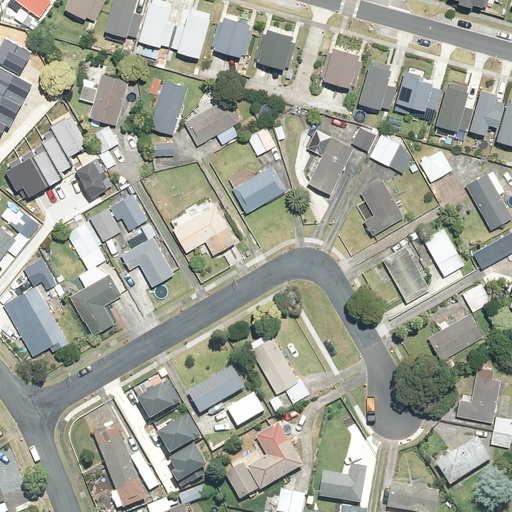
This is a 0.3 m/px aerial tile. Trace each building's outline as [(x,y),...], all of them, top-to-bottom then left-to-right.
[(90,17),(96,21),(107,0),(72,0),(64,16),(85,26),(90,17)] [(116,0),(106,36),(124,41),(126,35),(136,38),(142,15),(137,13),(141,0),(116,0)] [(153,1),(141,47),(160,53),(161,45),(171,48),(178,24),(170,22),(174,7),(153,1)] [(180,25),(174,49),(181,51),(178,59),(197,64),(199,56),(203,57),(214,19),(191,12),(187,27),(180,25)] [(254,23),(227,15),(217,48),(245,56),(254,23)] [(296,42),(297,36),(271,29),(262,62),(288,69),(289,66),(292,67),(299,42),(296,42)] [(0,67),(5,70),(0,81),(0,138),(29,81),(18,76),(30,53),(3,39),(0,44),(0,67)] [(358,87),(365,61),(362,60),(363,54),(337,47),(327,81),(354,88),(354,86),(358,87)] [(391,86),(395,70),(391,69),(392,65),(374,60),(362,103),(387,110),(393,86),(391,86)] [(425,73),(409,69),(399,102),(429,110),(430,107),(438,109),(444,90),(436,88),(438,83),(423,79),(425,73)] [(96,103),(92,118),(119,126),(131,80),(105,73),(100,89),(85,84),(81,98),(96,103)] [(192,87),(166,79),(151,128),(176,136),(192,87)] [(473,89),(451,83),(439,124),(461,131),(462,129),(469,131),(475,108),(468,106),(473,89)] [(502,126),(506,111),(497,109),(502,94),(485,89),(472,131),(490,136),(493,124),(502,126)] [(218,135),(224,146),(242,136),(236,125),(242,122),(228,98),(187,120),(200,145),(218,135)] [(511,101),(510,101),(500,140),(511,143),(511,101)] [(271,103),(259,108),(264,121),(276,116),(271,103)] [(306,108),(294,104),(292,114),(303,117),(306,108)] [(49,150),(6,171),(16,191),(23,188),(26,195),(61,179),(57,171),(73,164),(69,156),(84,149),(66,111),(49,119),(57,136),(45,142),(49,150)] [(284,125),(276,128),(280,140),(288,138),(284,125)] [(352,145),(357,147),(372,154),(380,137),(381,135),(360,125),(352,145)] [(268,127),(249,137),(260,156),(278,146),(268,127)] [(309,174),(312,184),(335,195),(357,147),(352,145),(318,129),(309,148),(319,153),(309,174)] [(413,158),(401,145),(381,135),(380,137),(372,154),(370,157),(406,174),(413,158)] [(157,142),(156,156),(163,156),(163,162),(176,162),(176,142),(157,142)] [(444,150),(421,163),(433,183),(455,170),(444,150)] [(95,161),(75,172),(89,196),(109,186),(95,161)] [(274,165),(234,188),(248,214),(289,191),(274,165)] [(507,193),(494,171),(468,185),(493,230),(511,219),(511,213),(502,195),(507,193)] [(385,180),(363,192),(376,215),(367,220),(376,235),(407,217),(385,180)] [(124,217),(131,229),(149,219),(135,194),(112,207),(119,220),(124,217)] [(16,202),(4,217),(30,238),(42,223),(16,202)] [(174,229),(188,253),(209,241),(217,255),(239,241),(218,204),(174,229)] [(110,207),(93,217),(105,241),(123,231),(110,207)] [(83,215),(65,226),(82,258),(101,248),(83,215)] [(0,264),(19,239),(0,224),(0,264)] [(446,227),(425,240),(446,275),(467,263),(446,227)] [(177,274),(155,236),(153,237),(148,229),(130,239),(134,248),(124,254),(133,270),(142,264),(155,286),(177,274)] [(409,246),(385,260),(409,302),(433,288),(409,246)] [(25,267),(36,286),(38,285),(46,281),(50,289),(59,285),(43,257),(25,267)] [(99,265),(80,276),(87,287),(71,296),(94,334),(116,322),(106,305),(124,294),(111,273),(105,276),(99,265)] [(485,283),(464,293),(473,312),(495,302),(485,283)] [(55,353),(71,344),(38,285),(36,286),(6,303),(36,357),(51,348),(55,353)] [(487,337),(474,313),(452,324),(449,320),(440,325),(442,330),(429,337),(442,361),(487,337)] [(272,332),(250,344),(280,394),(286,390),(301,381),(272,332)] [(462,398),(458,416),(496,423),(497,417),(503,379),(494,378),(496,369),(478,366),(473,400),(462,398)] [(234,367),(189,393),(201,415),(246,389),(234,367)] [(169,378),(139,395),(152,418),(182,400),(169,378)] [(301,381),(286,390),(294,405),(312,394),(303,380),(301,381)] [(258,393),(229,409),(239,428),(268,411),(258,393)] [(285,404),(280,394),(270,400),(276,409),(285,404)] [(189,411),(160,429),(173,451),(202,434),(189,411)] [(511,419),(497,417),(496,423),(493,444),(511,447),(511,419)] [(113,494),(119,511),(121,511),(149,501),(132,458),(118,424),(96,433),(119,491),(113,494)] [(306,465),(280,424),(258,438),(269,456),(248,468),(261,489),(262,491),(263,492),(306,465)] [(494,461),(478,437),(438,463),(453,487),(494,461)] [(195,445),(171,458),(177,469),(174,470),(182,484),(209,470),(195,445)] [(142,452),(132,458),(151,492),(161,486),(142,452)] [(261,489),(248,468),(245,464),(227,476),(242,500),(261,489)] [(351,476),(325,473),(322,497),(353,501),(365,503),(369,467),(353,465),(351,476)] [(0,482),(0,511),(9,511),(12,511),(0,482)] [(432,485),(415,483),(415,489),(391,486),(389,509),(405,511),(413,511),(439,511),(441,492),(431,491),(432,485)] [(180,495),(184,507),(188,505),(210,497),(205,485),(180,495)] [(305,511),(307,495),(282,491),(278,511),(305,511)] [(191,511),(188,505),(184,507),(173,511),(168,499),(148,508),(150,511),(191,511)]
